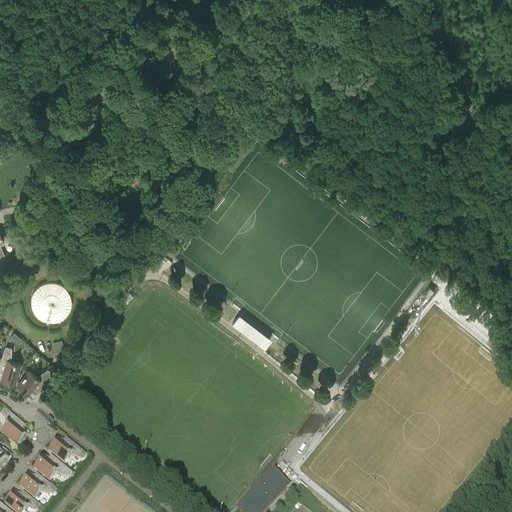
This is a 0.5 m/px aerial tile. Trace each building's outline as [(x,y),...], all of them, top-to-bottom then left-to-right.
[(21,252),(26,255),(30,246),(25,244),(21,252)] [(166,255),(162,252),(161,251),(153,262),(157,265),(158,265),(165,256),(166,255)] [(62,284),(57,281),(50,280),(44,281),(39,284),(34,288),(31,294),(30,300),(30,306),(32,312),(36,317),(41,320),(47,322),(54,322),(60,320),(65,317),(69,312),(71,306),(71,300),(70,294),(67,288),(62,284)] [(430,289),(426,285),(420,293),(424,296),(430,289)] [(271,338),(239,313),(232,323),(264,348),(271,338)] [(64,352),(61,340),(52,342),(55,354),(64,352)] [(11,348),(5,346),(0,361),(0,372),(3,373),(1,379),(3,379),(3,380),(5,382),(7,383),(9,383),(12,382),(14,383),(20,364),(11,361),(11,348)] [(52,374),(47,369),(36,376),(29,370),(17,385),(19,387),(18,387),(19,390),(21,392),(22,393),(25,393),(27,394),(31,390),(36,394),(52,374)] [(329,409),(321,421),(328,426),(337,414),(329,409)] [(24,428),(4,411),(0,415),(7,426),(1,433),(16,446),(18,444),(21,444),(22,442),(23,440),(24,438),(24,437),(25,436),(21,432),(24,428)] [(53,421),(48,417),(45,422),(49,425),(53,421)] [(297,455),(304,461),(329,428),(322,422),(297,455)] [(86,456),(65,439),(61,444),(57,441),(55,442),(53,443),(51,445),(50,447),(49,449),(50,449),(48,451),(64,464),(70,456),(81,461),(86,456)] [(0,447),(0,467),(1,468),(5,464),(3,462),(5,459),(7,462),(11,457),(0,447)] [(71,473),(50,456),(46,461),(42,458),(40,460),(38,461),(36,462),(35,464),(34,466),(35,467),(33,469),(49,481),(55,474),(66,479),(71,473)] [(266,511),(290,487),(273,471),(235,511),(266,511)] [(56,491),(36,474),(32,479),(27,476),(26,478),(26,477),(23,478),(21,480),(20,482),(20,484),(19,486),(34,499),(40,492),(52,496),(56,491)] [(35,511),(39,507),(21,492),(17,497),(13,494),(11,496),(11,495),(9,496),(7,498),(6,499),(5,502),(6,502),(4,504),(14,511),(23,511),(26,509),(32,511),(35,511)]
